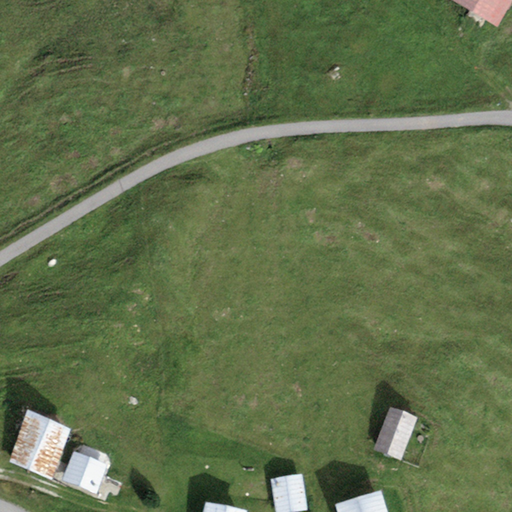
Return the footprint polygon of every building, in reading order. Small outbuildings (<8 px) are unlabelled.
[(511,19),(511,0),(458,0),(456,4),(503,34),(511,19)] [(422,430),(393,416),(375,455),(403,468),(422,430)] [(75,437),(31,419),(9,470),(53,488),(75,437)] [(112,473),(79,460),(67,488),(100,502),(112,473)] [(306,511),(304,485),(274,488),(276,511),(306,511)] [(389,511),(387,502),(350,511),(389,511)]
